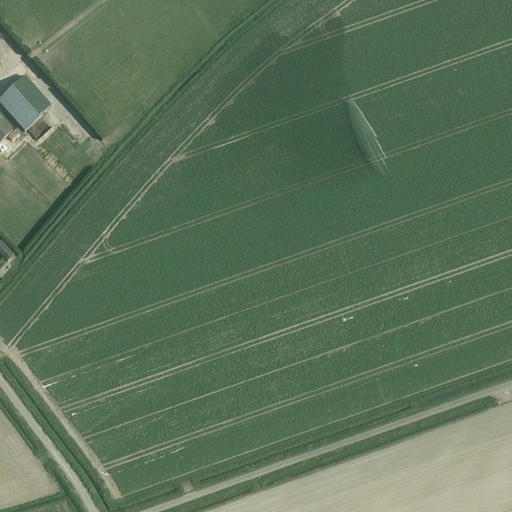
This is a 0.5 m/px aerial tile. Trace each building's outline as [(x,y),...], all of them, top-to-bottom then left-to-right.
[(11,51),(18,47),(11,35),(5,38),(11,51)] [(25,79),(0,101),(0,106),(24,133),(52,108),(25,79)] [(0,145),(12,133),(0,121),(0,145)] [(78,128),(75,131),(78,135),(85,128),(78,121),(75,125),(78,128)] [(0,253),(7,262),(14,256),(1,242),(0,242),(0,253)]
